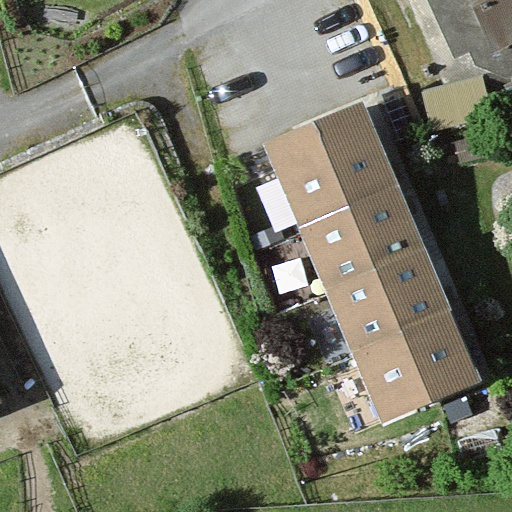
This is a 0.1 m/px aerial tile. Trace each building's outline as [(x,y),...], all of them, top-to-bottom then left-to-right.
[(511,0),(429,0),(458,61),(468,56),(474,68),(507,80),(511,77),(511,0)] [(483,81),(422,96),(431,136),(492,122),(483,81)] [(370,102),(270,143),(307,231),(406,190),(370,102)] [(406,190),(307,231),(334,295),(432,254),(406,190)] [(432,254),(334,295),(359,354),(458,311),(432,254)] [(458,311),(359,354),(390,426),(489,383),(458,311)]
